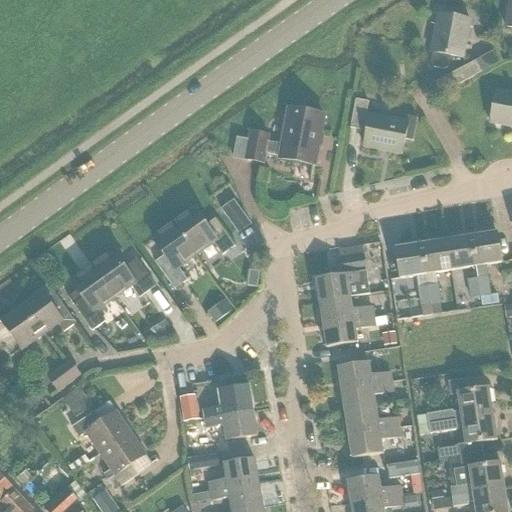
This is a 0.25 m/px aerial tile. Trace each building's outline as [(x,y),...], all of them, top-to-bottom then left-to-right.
[(462,59),(469,21),(438,15),(431,53),(433,54),(431,65),(433,68),(444,70),(447,68),(449,57),(462,59)] [(456,86),(481,73),(475,61),(449,75),(456,86)] [(511,128),(511,95),(495,93),(489,124),(511,128)] [(350,129),(366,132),(369,117),(365,116),(368,103),(355,101),(350,129)] [(314,164),(323,116),(289,110),(282,146),(266,143),(268,137),(250,134),(245,161),(262,165),(264,155),(314,164)] [(406,124),(369,117),(366,132),(363,147),(400,154),(403,140),(412,142),(416,120),(407,118),(406,124)] [(250,228),(232,203),(219,213),(237,237),(250,228)] [(173,225),(196,257),(213,245),(221,257),(234,248),(215,220),(205,227),(193,211),(173,225)] [(178,270),(196,257),(173,225),(152,240),(164,256),(154,264),(174,291),(187,282),(178,270)] [(487,277),(485,266),(501,264),(496,234),(470,238),(475,268),(477,279),(487,277)] [(446,242),(450,272),(475,268),(470,238),(447,242),(446,242)] [(446,242),(421,246),(425,276),(447,272),(450,272),(446,242)] [(400,280),(425,276),(421,246),(395,250),(400,280)] [(91,268),(113,299),(131,286),(139,298),(152,289),(133,263),(124,270),(112,254),(91,268)] [(363,257),(339,261),(342,275),(365,271),(363,257)] [(95,330),(103,324),(104,323),(96,311),(113,299),(91,268),(71,283),(83,300),(73,307),(92,332),(95,330)] [(315,281),(319,304),(350,299),(369,296),(365,273),(315,281)] [(487,277),(477,279),(480,298),(490,297),(491,296),(487,277)] [(470,300),(480,298),(477,279),(467,281),(470,300)] [(443,310),(456,309),(453,282),(439,284),(443,310)] [(75,325),(47,286),(35,295),(37,297),(4,321),(24,348),(57,324),(63,334),(75,325)] [(437,286),(427,288),(430,306),(440,305),(437,286)] [(427,288),(418,289),(421,308),(430,306),(427,288)] [(490,297),(480,298),(481,306),(497,304),(496,296),(491,296),(490,297)] [(322,326),(373,318),(371,308),(352,311),(350,299),(319,304),(322,326)] [(440,305),(430,306),(430,307),(431,308),(432,315),(441,314),(441,313),(440,305)] [(430,306),(421,308),(422,316),(422,317),(432,315),(431,308),(430,307),(430,306)] [(227,307),(210,319),(214,324),(231,313),(227,307)] [(373,318),(322,326),(326,349),(357,344),(355,331),(374,328),(373,320),(373,318)] [(384,318),(373,320),(374,328),(385,326),(384,318)] [(103,324),(95,330),(102,340),(111,334),(103,324)] [(165,324),(149,335),(154,342),(164,335),(169,343),(176,339),(165,324)] [(394,334),(384,336),(386,347),(396,345),(394,334)] [(57,393),(79,377),(69,364),(47,380),(57,393)] [(391,384),(389,374),(370,377),(368,364),(337,369),(341,392),(391,384)] [(448,413),(426,416),(427,426),(440,424),(493,416),(489,390),(473,392),(471,380),(448,384),(450,397),(456,396),(459,413),(452,414),(452,412),(448,413)] [(391,384),(341,392),(345,415),(375,410),(373,396),(392,393),(391,384)] [(189,387),(177,389),(181,412),(193,411),(189,387)] [(75,419),(92,408),(78,388),(62,399),(75,419)] [(204,421),(252,413),(248,389),(218,393),(220,409),(202,411),(204,421)] [(348,437),(398,430),(396,419),(377,422),(375,410),(345,415),(348,437)] [(99,456),(130,435),(116,413),(101,423),(94,413),(71,429),(78,439),(85,435),(94,449),(99,456)] [(252,413),(204,421),(205,430),(223,427),(226,442),(256,437),(252,413)] [(440,424),(427,426),(429,436),(455,432),(455,429),(461,428),(464,445),(458,446),(460,459),(483,456),(481,444),(497,441),(493,416),(440,424)] [(398,430),(348,437),(352,460),(382,456),(380,442),(399,439),(398,430)] [(130,435),(99,456),(109,471),(103,476),(114,492),(137,476),(131,467),(145,457),(130,435)] [(437,463),(458,460),(456,446),(435,449),(437,463)] [(73,474),(89,463),(84,456),(68,467),(73,474)] [(210,456),(188,460),(190,474),(212,470),(210,456)] [(456,487),(450,488),(450,489),(452,498),(452,499),(504,491),(500,465),(485,468),(483,456),(460,459),(461,471),(454,472),(456,487)] [(209,493),(258,485),(254,461),(223,466),(226,481),(208,484),(209,493)] [(419,476),(417,462),(386,467),(388,481),(410,477),(418,476),(419,476)] [(67,483),(50,465),(38,477),(55,494),(67,483)] [(23,487),(32,478),(25,471),(15,479),(23,487)] [(421,494),(418,476),(410,477),(413,496),(421,494)] [(0,500),(12,490),(0,477),(0,500)] [(351,505),(401,498),(399,487),(380,490),(378,478),(347,482),(351,505)] [(45,511),(68,511),(78,504),(86,496),(73,483),(44,511),(45,511)] [(230,511),(244,511),(262,509),(258,485),(209,493),(211,503),(229,500),(230,511)] [(0,504),(7,511),(18,511),(26,505),(12,490),(0,500),(0,504)] [(99,511),(117,511),(118,511),(104,491),(91,500),(99,511)] [(507,511),(504,491),(452,499),(453,508),(467,506),(466,503),(473,502),(474,511),(507,511)] [(431,502),(442,500),(441,492),(429,494),(431,502)] [(415,496),(403,498),(404,507),(416,505),(415,496)] [(383,511),(383,510),(402,507),(401,498),(351,505),(351,511),(383,511)] [(451,508),(450,499),(431,502),(432,511),(451,508)]
